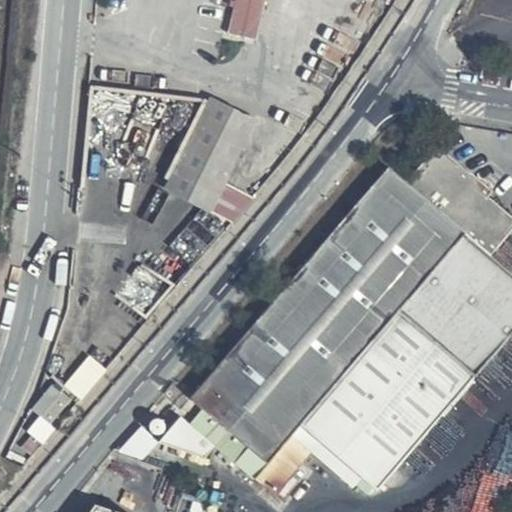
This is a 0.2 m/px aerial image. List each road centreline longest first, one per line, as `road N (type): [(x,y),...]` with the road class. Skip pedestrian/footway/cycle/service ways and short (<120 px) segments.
road 1 (unclassified): [(30,511),(389,81)]
road 2 (unclassified): [(0,405),(29,330),(66,0)]
road 3 (unclassified): [(389,81),(511,102)]
